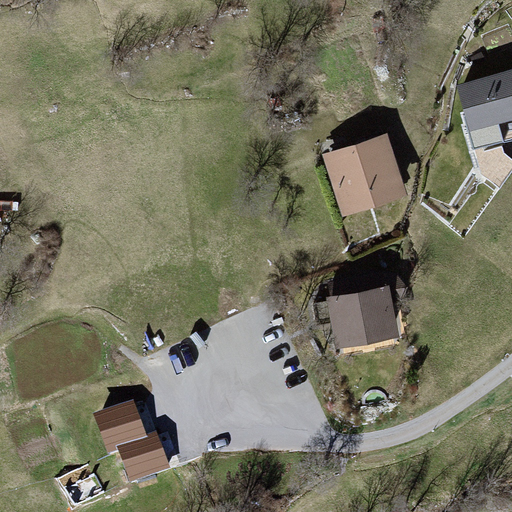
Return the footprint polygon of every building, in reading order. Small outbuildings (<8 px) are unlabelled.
[(511,64),(451,81),(463,127),(511,113),(511,64)] [(378,132),(314,154),(335,215),(400,192),(378,132)] [(381,283),(319,294),(328,344),(390,333),(381,283)] [(127,409),(85,423),(96,455),(138,440),(127,409)] [(149,440),(107,455),(119,487),(160,473),(149,440)]
